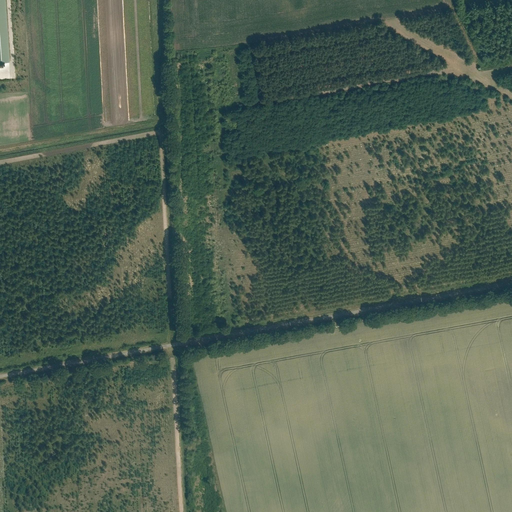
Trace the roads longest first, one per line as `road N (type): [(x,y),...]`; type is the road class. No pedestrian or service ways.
road 1 (unclassified): [(511,285),(0,377)]
road 2 (track): [(511,92),(393,22)]
